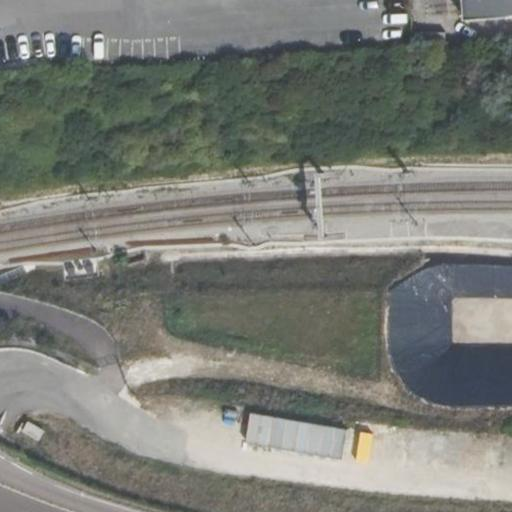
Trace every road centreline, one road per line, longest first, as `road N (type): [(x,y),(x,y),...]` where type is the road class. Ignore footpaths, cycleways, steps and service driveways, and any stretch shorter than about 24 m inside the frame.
road 1 (track): [(141,434),(400,481),(511,488)]
road 2 (unknown): [(450,484),(475,325)]
